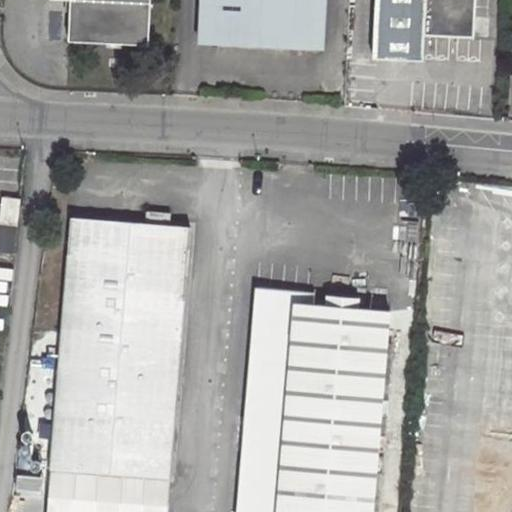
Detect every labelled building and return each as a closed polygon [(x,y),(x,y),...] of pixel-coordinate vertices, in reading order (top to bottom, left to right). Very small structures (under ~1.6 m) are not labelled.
[(68,0),(69,0),(65,42),(147,45),(149,0),(68,0)] [(208,43),(314,49),(316,0),(200,0),(200,13),(210,15),(208,43)] [(371,0),(369,58),(422,60),(423,36),(473,39),(474,0),(371,0)] [(1,195),(0,199),(0,254),(14,256),(22,198),(1,195)] [(67,219),(47,469),(169,479),(190,230),(67,219)] [(256,301),(307,306),(308,296),(257,291),(256,301)] [(256,301),(236,511),(371,511),(389,313),(307,306),(256,301)]
